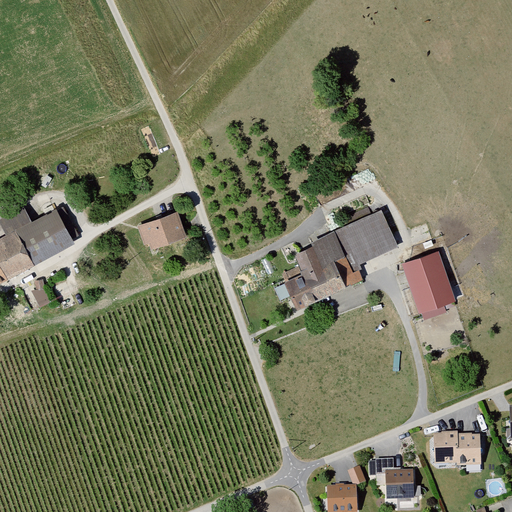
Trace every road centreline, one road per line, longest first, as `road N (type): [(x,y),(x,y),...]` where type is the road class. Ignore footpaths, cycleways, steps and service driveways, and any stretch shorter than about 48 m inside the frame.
road 1 (track): [(110,0),(181,150),(293,473)]
road 2 (residential): [(511,385),(293,473)]
